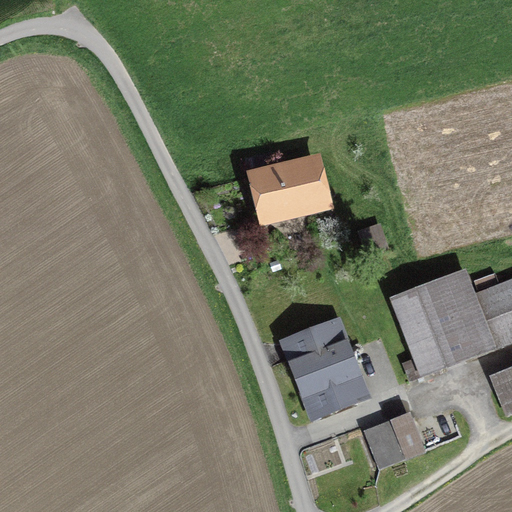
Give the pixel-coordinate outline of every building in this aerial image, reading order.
[(251,230),(326,209),(312,156),(236,176),(251,230)] [(511,344),(511,274),(466,292),(458,270),(379,300),(411,383),(511,344)] [(367,400),(335,317),(268,343),(301,426),(367,400)] [(511,416),(511,366),(481,378),(499,421),(511,416)] [(401,418),(357,436),(373,477),(417,459),(401,418)]
